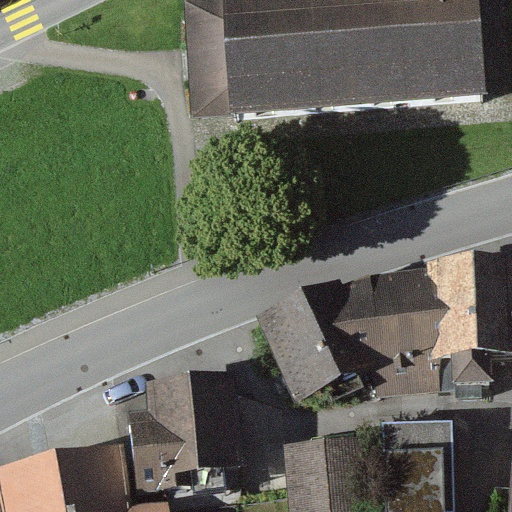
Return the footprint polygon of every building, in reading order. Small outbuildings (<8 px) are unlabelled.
[(298,0),(185,9),(189,66),(194,125),(484,103),(476,0),(298,0)] [(511,361),(511,275),(427,279),(324,304),(267,326),(299,411),(357,389),(438,367),(511,361)] [(141,511),(254,497),(240,390),(127,404),(140,511),(141,511)] [(378,511),(377,453),(289,457),(291,511),(378,511)] [(451,511),(450,465),(386,468),(387,511),(451,511)] [(123,511),(116,468),(3,486),(7,511),(123,511)]
